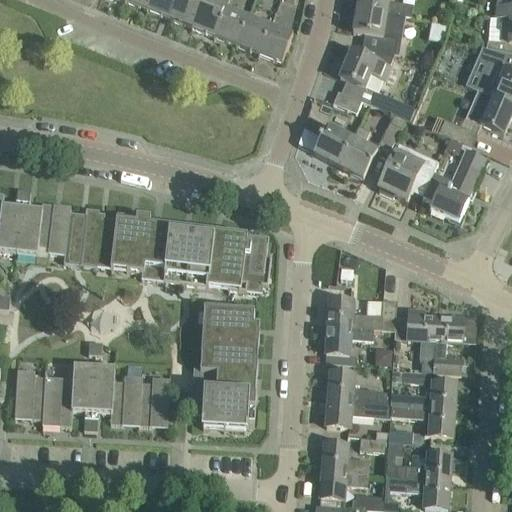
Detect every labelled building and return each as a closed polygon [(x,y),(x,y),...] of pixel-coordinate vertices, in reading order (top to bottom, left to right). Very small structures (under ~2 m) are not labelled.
[(126,0),(125,4),(147,13),(151,0),(126,0)] [(151,0),(147,13),(169,22),(177,0),(151,0)] [(177,0),(169,22),(192,31),(203,3),(204,0),(177,0)] [(192,31),(214,39),(228,3),(221,0),(220,0),(216,8),(203,3),(192,31)] [(358,0),(357,13),(400,20),(400,19),(405,20),(411,21),(413,9),(388,4),(388,0),(358,0)] [(511,0),(497,0),(497,9),(495,9),(495,21),(511,22),(511,0)] [(228,3),(214,39),(236,48),(248,20),(226,12),(229,3),(228,3)] [(357,13),(353,36),(364,38),(363,51),(393,59),(395,43),(401,44),(405,20),(400,19),(400,20),(357,13)] [(270,29),(248,20),(236,48),(258,57),(270,29)] [(511,22),(495,21),(490,21),(488,45),(485,45),(484,52),(511,58),(511,22)] [(293,39),(270,29),(258,57),(282,67),(293,39)] [(394,119),(393,119),(405,124),(411,126),(417,112),(377,96),(382,84),(384,85),(389,72),(388,71),(393,59),(363,51),(363,52),(360,59),(351,55),(340,82),(348,85),(343,97),(361,105),(394,119)] [(511,58),(484,52),(482,65),(489,68),(483,81),(477,95),(511,110),(511,58)] [(470,109),(465,122),(481,129),(485,131),(504,139),(511,119),(511,110),(477,95),(470,109)] [(361,105),(343,97),(338,96),(333,108),(356,117),(361,105)] [(389,154),(405,124),(393,119),(378,148),(389,154)] [(445,123),(439,137),(452,143),(464,148),(465,149),(471,151),(477,138),(461,131),(454,128),(445,123)] [(329,164),(339,169),(353,142),(328,129),(314,157),(329,165),(329,164)] [(353,142),(339,169),(348,174),(348,175),(363,183),(378,155),(364,148),(370,136),(359,130),(353,142)] [(452,143),(447,153),(460,158),(464,148),(452,143)] [(423,200),(424,198),(430,186),(429,185),(430,182),(438,165),(398,148),(379,191),(407,203),(412,192),(424,198),(423,200)] [(430,186),(424,198),(423,200),(434,205),(430,213),(451,222),(450,225),(461,229),(465,220),(462,219),(469,203),(468,203),(486,163),(469,155),(464,153),(448,190),(430,182),(429,185),(430,186)] [(16,205),(23,206),(24,193),(18,193),(16,205)] [(24,193),(23,206),(29,207),(31,194),(24,193)] [(70,218),(70,216),(55,214),(55,209),(42,208),(41,214),(37,250),(48,252),(47,257),(65,259),(70,218)] [(0,254),(17,257),(22,212),(3,210),(0,226),(0,254)] [(36,259),(37,250),(41,214),(22,212),(17,257),(36,259)] [(64,267),(110,272),(116,223),(99,221),(99,214),(86,213),(85,218),(70,216),(70,218),(65,259),(64,267)] [(117,216),(116,223),(110,272),(144,276),(149,233),(150,220),(117,216)] [(143,283),(226,293),(246,295),(247,288),(268,290),(272,260),(266,259),(268,247),(247,245),(247,238),(234,237),(233,243),(214,241),(215,234),(191,231),(190,238),(149,233),(144,276),(143,283)] [(352,274),(341,273),(340,283),(351,284),(352,274)] [(328,330),(385,334),(395,335),(396,321),(397,305),(383,304),(382,320),(352,318),(352,305),(330,303),(328,330)] [(0,312),(8,313),(9,307),(0,305),(0,312)] [(193,376),(192,387),(198,388),(196,420),(202,421),(202,427),(203,427),(246,430),(247,430),(248,424),(254,424),(256,397),(249,397),(250,379),(257,379),(258,363),(251,363),(252,348),(258,348),(259,335),(253,334),(254,314),(229,313),(229,309),(229,308),(209,307),(204,306),(200,373),(193,373),(193,376)] [(424,376),(433,377),(437,323),(425,322),(425,315),(409,314),(409,322),(396,321),(395,335),(394,343),(421,345),(420,367),(422,367),(421,376),(424,376)] [(462,348),(463,339),(464,325),(437,323),(433,377),(460,379),(461,363),(446,362),(447,347),(462,348)] [(331,367),(356,369),(357,360),(349,359),(350,344),(372,345),(373,338),(384,339),(385,334),(328,330),(326,358),(331,359),(331,367)] [(463,339),(462,348),(476,348),(476,340),(463,339)] [(392,354),(375,353),(374,371),(391,372),(392,354)] [(92,416),(94,371),(73,370),(72,388),(70,415),(72,415),(92,416)] [(114,372),(94,371),(92,416),(111,417),(113,386),(114,372)] [(43,424),(45,381),(34,380),(35,375),(17,374),(15,417),(31,418),(30,423),(43,424)] [(421,376),(392,374),(391,386),(424,388),(424,376),(421,376)] [(331,376),(328,403),(390,408),(391,400),(387,399),(387,397),(377,396),(377,394),(351,393),(352,377),(331,376)] [(70,415),(72,388),(62,388),(62,382),(45,381),(43,424),(58,425),(58,430),(71,431),(72,415),(70,415)] [(124,386),(113,386),(111,417),(110,428),(124,429),(124,424),(139,425),(141,388),(141,382),(124,381),(124,386)] [(139,425),(138,430),(152,431),(152,426),(167,426),(166,431),(167,432),(168,412),(170,384),(152,383),(152,388),(147,388),(142,388),(141,388),(139,425)] [(454,415),(456,387),(431,385),(430,400),(427,400),(427,401),(391,399),(391,400),(390,408),(390,411),(454,415)] [(390,411),(390,408),(328,403),(326,431),(348,432),(349,420),(389,423),(390,411)] [(454,415),(390,411),(389,423),(390,423),(390,422),(425,424),(424,440),(452,442),(454,415)] [(388,446),(412,448),(413,435),(389,434),(388,446)] [(388,444),(388,436),(376,435),(376,443),(388,444)] [(361,442),(359,455),(386,457),(387,445),(361,442)] [(412,448),(388,446),(387,460),(411,461),(412,448)] [(323,474),(368,478),(369,465),(345,463),(346,449),(325,447),(323,474)] [(386,482),(449,486),(451,459),(428,457),(427,472),(406,470),(406,473),(387,472),(386,482)] [(367,492),(368,478),(323,474),(320,502),(342,504),(343,490),(367,492)] [(447,511),(449,486),(386,482),(385,501),(384,501),(383,511),(384,511),(388,511),(389,496),(425,498),(423,511),(447,511)] [(383,511),(384,501),(356,499),(355,511),(383,511)]
